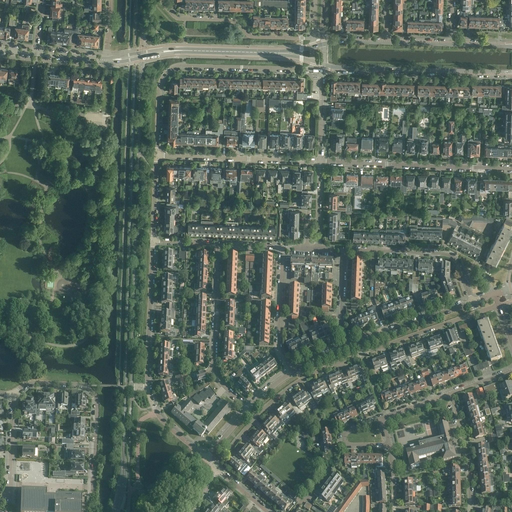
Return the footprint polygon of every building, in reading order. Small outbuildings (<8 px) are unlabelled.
[(252,4),(254,4),(254,1),(252,1),(252,0),(246,0),(247,1),(247,10),(247,11),(250,12),(250,10),(252,10),(252,9),(252,4)] [(101,9),(101,3),(93,3),(93,5),(89,4),(89,8),(84,8),(84,11),(91,11),(91,10),(97,10),(97,9),(101,9)] [(60,7),(51,6),(50,15),(59,16),(60,7)] [(91,11),(91,14),(89,14),(89,20),(92,20),(101,21),(101,15),(97,15),(97,11),(91,11)] [(470,25),(470,17),(467,17),(464,17),(461,17),(461,18),(460,18),(460,22),(461,22),(461,26),(462,26),(463,27),(464,27),(465,27),(466,26),(467,26),(467,25),(470,25)] [(502,24),(502,20),(502,18),(499,18),(493,17),(493,27),(495,27),(498,27),(499,27),(499,26),(502,26),(502,24)] [(346,22),(344,22),(344,28),(346,28),(346,29),(347,29),(348,29),(349,29),(350,29),(352,29),(352,20),(346,20),(346,22)] [(366,29),(367,23),(366,23),(364,23),(364,21),(364,20),(358,20),(358,29),(359,30),(361,30),(362,29),(364,29),(366,29)] [(413,30),(413,22),(408,21),(408,24),(406,24),(405,30),(408,30),(409,31),(411,31),(412,30),(413,30)] [(27,39),(28,32),(29,32),(29,29),(28,29),(29,25),(22,24),(22,27),(21,38),(23,38),(24,39),(26,39),(27,39)] [(55,42),(56,32),(51,31),(52,28),(49,27),(48,36),(48,38),(47,41),(55,42)] [(71,39),(72,33),(72,32),(73,30),(69,29),(68,30),(68,33),(64,32),(63,43),(71,44),(71,43),(71,41),(72,41),(72,40),(71,40),(71,39),(72,39),(71,39)] [(63,43),(64,32),(56,32),(55,42),(61,43),(62,43),(63,43)] [(84,45),(85,35),(78,34),(77,44),(80,45),(82,46),(83,45),(84,45)] [(90,46),(92,35),(85,35),(84,45),(87,45),(87,46),(89,46),(90,46)] [(99,36),(92,35),(90,46),(93,46),(94,47),(96,47),(97,46),(98,46),(98,41),(99,40),(99,38),(98,37),(99,36)] [(9,70),(8,81),(19,82),(20,75),(18,75),(18,71),(17,71),(17,70),(16,70),(15,71),(9,70)] [(58,75),(54,75),(50,74),(50,75),(49,75),(48,75),(46,75),(45,86),(48,86),(48,85),(50,85),(50,83),(55,83),(55,86),(58,86),(59,76),(58,76),(58,75)] [(224,88),(224,78),(222,78),(221,77),(219,77),(219,78),(218,78),(218,84),(216,84),(216,88),(219,88),(219,87),(224,88)] [(255,79),(253,79),(253,88),(258,89),(258,87),(261,87),(261,82),(259,82),(259,79),(258,79),(258,78),(256,78),(255,79)] [(180,83),(174,83),(174,82),(172,82),(171,83),(171,86),(171,87),(169,87),(169,88),(168,90),(169,90),(169,91),(174,91),(174,93),(174,96),(179,96),(179,93),(177,93),(177,92),(177,89),(179,89),(180,87),(180,83)] [(368,93),(368,84),(367,84),(366,83),(364,82),(363,83),(363,84),(360,84),(360,91),(360,95),(362,95),(362,93),(368,93)] [(472,94),(472,87),(470,87),(470,86),(469,86),(469,85),(467,85),(467,86),(464,86),(464,96),(470,96),(472,96),(472,94)] [(511,99),(507,99),(506,106),(502,106),(502,109),(511,108),(511,99)] [(336,108),(331,108),(331,112),(331,116),(332,116),(332,118),(338,118),(338,116),(343,116),(343,109),(345,109),(345,107),(346,108),(346,102),(337,102),(337,106),(336,106),(336,108)] [(490,119),(493,119),(493,118),(493,108),(484,108),(483,114),(490,115),(490,119)] [(511,108),(502,109),(502,113),(504,113),(504,118),(506,118),(511,118),(511,108)] [(254,145),(255,131),(246,131),(246,124),(245,124),(245,118),(241,118),(240,130),(240,136),(242,136),(242,145),(251,146),(251,144),(254,145)] [(218,132),(212,132),(211,144),(218,144),(218,136),(222,136),(222,123),(223,122),(219,121),(218,123),(218,132)] [(380,128),(376,127),(375,145),(379,145),(379,150),(384,150),(387,151),(387,150),(388,150),(389,138),(380,138),(380,133),(381,132),(381,129),(380,128)] [(418,143),(418,138),(418,127),(413,127),(413,138),(408,138),(408,141),(407,141),(408,141),(407,151),(410,151),(410,152),(414,152),(415,142),(417,142),(417,143),(418,143)] [(170,141),(178,133),(177,132),(177,130),(168,130),(168,134),(167,141),(170,141)] [(463,154),(463,146),(466,146),(466,134),(467,134),(467,130),(465,130),(465,134),(461,133),(461,142),(456,142),(455,154),(463,154)] [(180,143),(180,134),(179,134),(178,133),(170,141),(169,143),(176,143),(180,143)] [(266,134),(264,134),(258,134),(257,146),(265,146),(266,134)] [(344,145),(345,134),(338,134),(338,138),(337,138),(337,140),(331,140),(331,144),(332,144),(332,149),(341,149),(341,145),(344,145)] [(268,135),(267,144),(269,144),(269,146),(277,147),(277,144),(279,145),(280,135),(268,135)] [(314,138),(313,138),(313,135),(304,135),(303,142),(305,143),(305,148),(313,148),(314,138)] [(293,147),(301,148),(302,138),(298,138),(295,138),(295,136),(292,136),(292,142),(293,142),(293,147)] [(289,147),(289,143),(290,138),(280,137),(280,141),(281,142),(281,147),(289,147)] [(360,144),(361,138),(347,138),(347,141),(346,141),(345,144),(347,145),(347,148),(350,149),(350,150),(354,150),(354,149),(358,149),(358,148),(358,147),(358,145),(358,144),(358,143),(360,144)] [(362,138),(362,149),(365,149),(365,150),(369,150),(369,149),(373,149),(373,148),(373,146),(373,144),(373,138),(362,138)] [(417,147),(419,147),(419,152),(427,153),(428,143),(424,143),(420,143),(420,138),(418,138),(418,143),(417,147)] [(402,151),(402,140),(393,140),(393,150),(402,151)] [(443,149),(443,153),(452,154),(452,141),(444,141),(444,145),(442,145),(441,149),(443,149)] [(430,142),(430,145),(429,150),(431,150),(431,153),(439,153),(440,143),(436,143),(436,147),(432,147),(432,142),(430,142)] [(199,180),(200,168),(193,168),(193,177),(192,177),(192,182),(193,182),(194,180),(199,180)] [(215,168),(211,168),(210,182),(218,182),(218,187),(222,187),(222,176),(221,176),(221,168),(219,168),(218,168),(217,168),(215,168)] [(252,175),(252,171),(251,170),(247,170),(247,168),(246,168),(246,170),(241,169),(241,170),(240,171),(240,172),(241,173),(241,175),(240,175),(240,180),(249,180),(250,175),(252,175)] [(256,170),(256,175),(256,180),(260,180),(260,176),(264,176),(265,170),(256,170)] [(278,173),(276,173),(277,171),(268,170),(268,180),(272,180),(272,176),(276,176),(276,178),(278,178),(278,173)] [(290,174),(288,174),(289,171),(280,171),(280,181),(284,181),(285,177),(288,177),(287,183),(284,183),(284,188),(290,188),(290,174)] [(301,190),(302,177),(299,177),(299,172),(295,171),(295,172),(292,172),(292,185),(297,186),(297,190),(301,190)] [(302,184),(308,184),(308,182),(312,182),(312,180),(313,180),(313,177),(312,177),(312,172),(304,172),(304,178),(302,177),(302,184)] [(344,175),(343,175),(343,174),(339,174),(339,173),(335,173),(335,174),(332,174),(332,175),(331,176),(331,178),(332,179),(331,184),(340,184),(340,180),(343,180),(343,179),(344,179),(344,175)] [(344,182),(344,188),(344,192),(347,192),(348,192),(349,187),(355,187),(355,195),(359,195),(359,191),(359,190),(359,186),(357,186),(358,175),(355,175),(355,174),(350,174),(350,175),(347,175),(346,175),(346,179),(347,179),(346,182),(344,182)] [(359,180),(359,186),(359,190),(362,190),(362,186),(372,186),(373,176),(370,176),(370,175),(365,174),(365,175),(362,175),(362,180),(359,180)] [(377,180),(377,181),(374,181),(374,189),(377,189),(377,185),(381,185),(381,189),(387,189),(388,176),(385,176),(385,175),(380,175),(380,176),(377,176),(377,177),(376,178),(376,179),(377,180)] [(389,176),(389,181),(389,189),(391,189),(392,184),(400,185),(400,192),(404,192),(404,183),(404,181),(401,181),(402,176),(391,175),(391,178),(389,178),(390,176),(389,176)] [(406,183),(404,183),(404,192),(407,192),(407,186),(410,186),(410,188),(416,188),(416,182),(414,181),(415,176),(406,176),(406,183)] [(425,192),(428,192),(428,186),(426,186),(426,182),(427,177),(418,176),(418,186),(418,188),(425,189),(425,192)] [(428,186),(428,192),(428,199),(431,199),(431,191),(440,191),(440,183),(438,182),(438,177),(430,177),(430,186),(428,186)] [(452,187),(452,184),(450,184),(450,178),(442,177),(442,187),(450,187),(452,187)] [(480,190),(480,181),(476,180),(477,179),(474,178),(474,179),(472,179),(472,178),(471,178),(470,178),(467,177),(467,178),(466,178),(466,181),(464,181),(464,187),(466,187),(466,190),(470,190),(470,192),(475,192),(475,198),(480,198),(480,190)] [(463,184),(462,184),(462,178),(454,178),(454,187),(452,187),(452,197),(456,197),(456,193),(457,193),(457,189),(458,189),(458,188),(463,188),(463,184)] [(490,189),(490,179),(484,179),(484,181),(480,181),(480,190),(484,190),(484,189),(490,189)] [(307,205),(310,205),(310,194),(307,194),(307,191),(304,191),(302,191),(301,191),(301,208),(307,208),(307,205)] [(191,204),(191,194),(183,194),(183,201),(183,204),(185,204),(191,204)] [(511,197),(509,197),(502,197),(502,201),(504,201),(504,207),(511,206),(511,197)] [(339,207),(339,201),(329,200),(329,203),(329,206),(329,207),(333,207),(333,210),(346,211),(346,207),(339,207)] [(511,206),(504,207),(503,213),(506,213),(506,216),(509,216),(511,216),(511,206)] [(295,211),(294,208),(288,208),(288,217),(290,217),(298,218),(298,217),(299,217),(299,215),(299,211),(298,211),(295,211)] [(333,211),(333,213),(329,212),(329,216),(329,218),(329,219),(340,219),(341,211),(333,211)] [(474,222),(474,216),(460,215),(458,220),(472,227),(474,222)] [(504,223),(502,227),(501,226),(499,230),(500,231),(499,233),(498,233),(496,237),(497,237),(493,245),(492,244),(490,248),(491,249),(490,251),(489,250),(487,255),(488,255),(486,259),(495,264),(496,264),(497,264),(511,233),(511,226),(510,226),(511,226),(504,223)] [(188,224),(187,230),(187,232),(187,233),(275,237),(275,236),(275,228),(188,224)] [(454,243),(458,235),(458,236),(460,232),(454,229),(448,240),(454,243)] [(408,230),(399,230),(399,242),(405,242),(405,241),(406,241),(406,238),(406,234),(408,234),(408,230)] [(464,238),(458,236),(458,235),(454,243),(460,246),(464,238)] [(466,249),(470,241),(464,238),(460,246),(466,249)] [(472,252),(477,241),(471,238),(470,241),(466,249),(472,252)] [(478,255),(481,247),(483,244),(477,241),(472,252),(478,255)] [(199,253),(198,260),(207,260),(208,260),(208,256),(208,254),(205,254),(205,252),(202,252),(202,253),(199,253)] [(236,255),(230,255),(228,255),(226,296),(235,296),(236,255)] [(270,298),(271,267),(272,256),(263,256),(261,297),(270,298)] [(319,279),(319,259),(312,259),(312,278),(311,284),(318,284),(319,279)] [(353,260),(353,270),(362,271),(362,260),(353,260)] [(385,272),(385,261),(379,261),(379,264),(376,264),(375,271),(378,271),(378,272),(385,272)] [(413,262),(404,262),(404,273),(407,273),(408,274),(413,274),(413,262)] [(425,273),(426,263),(419,262),(419,263),(416,263),(416,271),(419,271),(419,272),(425,273)] [(432,263),(426,263),(425,273),(431,273),(431,274),(435,275),(435,273),(435,264),(432,264),(432,263)] [(361,281),(362,271),(353,270),(352,280),(361,281)] [(449,280),(450,272),(441,272),(441,280),(449,280)] [(162,284),(172,284),(172,280),(174,280),(175,274),(168,274),(168,277),(163,277),(163,279),(162,279),(162,284)] [(361,291),(361,281),(352,280),(352,291),(361,291)] [(452,287),(449,280),(441,280),(444,289),(444,290),(452,287)] [(206,285),(197,285),(195,285),(194,293),(194,294),(195,294),(200,294),(200,293),(200,291),(206,292),(206,285)] [(298,317),(299,297),(299,286),(291,286),(289,317),(292,317),(298,317)] [(323,287),(322,297),(332,298),(332,287),(323,287)] [(455,294),(452,287),(444,290),(444,289),(438,291),(439,294),(445,291),(447,297),(455,294)] [(360,301),(361,291),(352,291),(351,301),(360,302),(360,301)] [(437,291),(428,294),(431,302),(438,300),(437,299),(440,298),(439,294),(438,291),(437,291)] [(421,306),(431,302),(428,294),(423,295),(421,293),(418,294),(418,298),(420,303),(421,306)] [(171,301),(172,297),(162,297),(162,304),(167,304),(167,307),(174,307),(173,307),(173,301),(171,301)] [(331,308),(332,298),(322,297),(322,308),(328,308),(331,308)] [(409,310),(415,308),(414,305),(411,297),(408,298),(409,299),(405,300),(409,310)] [(402,312),(409,310),(405,300),(404,298),(398,300),(399,302),(402,312)] [(226,303),(225,309),(235,309),(235,303),(239,303),(239,300),(231,300),(231,303),(226,303)] [(396,315),(402,312),(399,302),(393,305),(396,315)] [(268,345),(269,314),(270,304),(260,303),(259,345),(268,345)] [(390,317),(396,315),(393,305),(387,307),(390,317)] [(384,319),(390,317),(387,307),(383,308),(380,308),(383,316),(384,319)] [(379,321),(378,318),(375,312),(374,311),(372,312),(369,313),(372,323),(379,321)] [(366,326),(372,323),(369,313),(362,316),(366,326)] [(360,328),(366,326),(362,316),(359,317),(359,316),(356,317),(360,328)] [(360,328),(356,317),(349,320),(350,322),(351,325),(350,326),(350,329),(352,331),(353,330),(360,328)] [(489,321),(487,321),(477,325),(479,329),(477,329),(479,334),(480,333),(481,336),(480,336),(481,340),(483,340),(484,344),(494,340),(495,340),(489,321)] [(170,326),(161,326),(160,326),(160,330),(160,333),(165,333),(165,336),(169,336),(169,338),(173,338),(173,336),(176,336),(176,334),(176,330),(170,330),(170,326)] [(323,330),(327,340),(333,338),(330,332),(331,331),(330,328),(329,329),(329,328),(327,328),(325,329),(324,326),(322,327),(323,330)] [(205,328),(195,328),(195,332),(194,331),(193,333),(183,333),(183,336),(186,336),(193,337),(193,336),(196,337),(196,334),(204,335),(204,332),(205,332),(205,328)] [(458,338),(455,328),(450,330),(450,332),(448,333),(449,334),(445,335),(447,342),(445,343),(448,350),(450,356),(455,354),(453,348),(451,349),(450,347),(457,345),(456,343),(460,342),(458,338)] [(321,342),(327,340),(323,330),(317,332),(321,342)] [(314,345),(321,342),(317,332),(311,335),(313,342),(314,345)] [(311,346),(309,344),(306,337),(300,340),(305,349),(311,346)] [(440,337),(433,340),(436,349),(443,346),(445,352),(448,350),(445,343),(442,344),(440,337)] [(299,353),(305,349),(300,340),(299,338),(293,341),(294,343),(299,353)] [(430,351),(436,349),(433,340),(427,342),(429,348),(426,349),(429,357),(432,356),(430,351)] [(495,340),(494,340),(484,344),(486,348),(484,348),(486,352),(487,352),(488,354),(486,355),(488,359),(489,358),(491,362),(490,362),(490,361),(487,362),(489,366),(492,365),(499,363),(498,360),(502,359),(500,352),(499,351),(495,340)] [(160,350),(160,351),(171,351),(171,347),(172,347),(173,345),(176,345),(176,342),(169,342),(169,345),(167,345),(167,344),(164,344),(164,345),(160,344),(160,347),(159,348),(159,350),(160,350)] [(293,356),(299,353),(294,343),(288,346),(289,347),(288,348),(289,350),(290,350),(293,356)] [(421,344),(415,346),(418,357),(425,354),(426,358),(429,357),(426,349),(423,350),(421,344)] [(413,358),(418,357),(415,346),(408,349),(411,355),(408,356),(412,367),(412,366),(416,365),(414,360),(413,360),(413,358)] [(412,367),(408,356),(405,357),(403,351),(400,352),(399,351),(397,352),(397,353),(396,353),(400,362),(403,361),(410,369),(412,368),(412,366),(412,367)] [(233,355),(233,353),(224,353),(223,361),(228,361),(228,359),(233,359),(233,355)] [(400,362),(396,353),(395,353),(393,354),(390,355),(392,362),(389,363),(392,370),(398,368),(396,366),(400,364),(400,362)] [(262,359),(264,362),(271,370),(276,366),(272,361),(273,360),(271,358),(270,359),(269,358),(267,359),(267,360),(265,357),(262,359)] [(384,357),(378,360),(381,369),(387,366),(389,371),(392,370),(389,363),(387,364),(384,357)] [(203,365),(203,359),(195,359),(195,365),(194,365),(194,367),(198,367),(198,365),(203,365)] [(381,369),(378,360),(372,362),(374,368),(371,369),(374,376),(376,375),(375,371),(381,369)] [(266,374),(271,370),(264,362),(259,366),(266,374)] [(468,374),(466,370),(469,369),(467,363),(464,364),(464,366),(459,368),(462,376),(464,375),(464,376),(468,374)] [(261,378),(266,374),(259,366),(254,370),(261,378)] [(357,367),(353,368),(356,378),(360,376),(360,378),(363,377),(364,382),(367,381),(364,370),(361,371),(359,366),(357,367)] [(172,369),(170,369),(159,368),(159,370),(158,370),(158,373),(159,373),(159,376),(163,376),(163,377),(166,377),(166,376),(172,376),(172,369)] [(356,378),(353,368),(349,370),(347,371),(349,377),(346,378),(349,387),(352,386),(350,381),(352,381),(352,379),(356,378)] [(458,378),(462,376),(459,368),(453,370),(456,379),(456,378),(458,377),(458,378)] [(242,379),(246,374),(242,369),(237,374),(239,376),(237,378),(238,379),(234,383),(237,385),(236,386),(239,389),(240,388),(244,392),(245,392),(246,393),(248,390),(247,389),(250,387),(242,379)] [(255,382),(261,378),(254,370),(249,374),(255,382)] [(453,380),(456,379),(453,370),(447,372),(450,381),(450,380),(453,379),(453,380)] [(448,382),(450,381),(447,372),(441,374),(444,383),(445,383),(445,382),(447,381),(448,382)] [(195,373),(192,374),(181,378),(181,379),(181,382),(183,385),(186,384),(185,379),(193,376),(194,379),(196,378),(197,382),(198,382),(199,384),(203,382),(202,380),(206,379),(204,373),(196,376),(195,373)] [(339,374),(335,375),(339,385),(342,384),(343,385),(345,384),(347,388),(349,387),(346,378),(346,377),(343,378),(341,373),(339,374)] [(441,384),(444,383),(441,374),(436,376),(439,385),(439,384),(441,383),(441,384)] [(339,385),(335,375),(331,377),(329,378),(331,384),(328,385),(332,394),(335,393),(333,387),(339,385)] [(439,385),(436,376),(430,378),(433,387),(436,386),(436,385),(438,384),(439,385)] [(418,381),(418,383),(421,391),(422,391),(424,390),(427,389),(423,378),(418,381)] [(320,382),(316,383),(322,395),(328,392),(330,395),(332,394),(328,385),(326,387),(322,381),(320,382)] [(171,388),(169,382),(166,383),(165,382),(162,383),(163,384),(159,385),(160,388),(159,388),(160,390),(161,391),(171,388)] [(415,393),(416,393),(413,385),(412,382),(406,384),(407,387),(410,395),(413,394),(415,393)] [(501,382),(483,388),(486,395),(501,390),(505,400),(511,397),(511,385),(511,382),(503,385),(501,382)] [(208,383),(206,384),(198,389),(200,391),(205,388),(207,387),(209,385),(208,383)] [(322,395),(316,383),(313,385),(311,387),(314,393),(311,394),(316,403),(318,401),(319,401),(317,398),(322,395)] [(421,391),(418,383),(413,385),(416,393),(419,392),(421,391)] [(407,387),(406,384),(400,386),(404,397),(407,396),(410,395),(407,387)] [(404,397),(400,386),(395,388),(396,391),(399,399),(402,398),(402,399),(404,398),(404,397)] [(173,394),(171,388),(161,391),(161,392),(160,392),(161,394),(162,394),(162,397),(173,394)] [(208,397),(210,399),(214,394),(208,389),(204,393),(202,392),(198,396),(196,395),(192,399),(199,405),(203,400),(204,402),(208,397)] [(399,399),(396,391),(390,393),(393,401),(396,400),(398,399),(399,399)] [(309,395),(306,397),(302,392),(300,393),(297,395),(304,405),(305,407),(310,403),(312,405),(314,404),(309,395)] [(393,401),(390,393),(384,395),(387,403),(390,402),(391,403),(393,402),(393,401)] [(36,405),(36,414),(37,414),(37,419),(45,420),(45,409),(39,409),(39,408),(46,409),(46,406),(46,395),(44,395),(43,394),(41,394),(40,395),(40,399),(38,399),(38,400),(38,403),(39,403),(39,405),(36,405)] [(46,409),(46,413),(55,413),(55,409),(55,405),(53,405),(53,404),(54,404),(54,400),(53,400),(53,396),(52,394),(50,394),(49,396),(46,395),(46,406),(46,409)] [(175,399),(173,394),(162,397),(163,397),(162,398),(163,400),(164,403),(168,402),(168,403),(171,402),(173,404),(180,400),(178,398),(175,399)] [(67,398),(67,396),(67,395),(63,395),(61,395),(61,402),(59,402),(59,404),(56,404),(56,409),(60,409),(60,407),(61,407),(61,405),(67,405),(67,402),(69,402),(69,398),(67,398)] [(304,405),(297,395),(294,398),(292,399),(296,405),(294,407),(300,414),(302,412),(301,410),(305,407),(304,405)] [(465,401),(466,403),(474,401),(472,395),(464,397),(465,401)] [(367,401),(365,402),(369,412),(371,411),(372,411),(374,410),(374,409),(375,409),(373,405),(376,404),(373,397),(370,398),(371,399),(367,401)] [(34,414),(36,414),(36,405),(36,403),(33,403),(33,398),(28,398),(28,401),(28,403),(25,403),(23,404),(23,407),(24,408),(23,413),(24,413),(24,416),(28,416),(29,413),(34,413),(34,414)] [(171,413),(200,438),(205,432),(208,435),(225,414),(226,415),(232,409),(222,400),(217,405),(219,407),(202,427),(201,426),(199,424),(186,414),(193,406),(187,401),(184,399),(178,406),(177,406),(171,413)] [(476,407),(474,401),(466,403),(466,404),(466,407),(467,407),(467,409),(476,407)] [(367,413),(369,412),(365,402),(363,403),(363,404),(359,405),(360,406),(363,412),(363,414),(364,414),(367,413)] [(285,405),(282,407),(288,415),(290,417),(295,413),(298,416),(300,414),(294,407),(291,409),(287,403),(285,405)] [(85,409),(85,404),(75,404),(75,413),(77,413),(77,411),(82,411),(83,409),(85,409)] [(347,408),(348,411),(352,419),(354,418),(358,417),(356,412),(357,411),(354,405),(347,408)] [(507,405),(497,408),(491,410),(493,415),(496,414),(495,412),(498,411),(508,408),(507,405)] [(288,415),(282,407),(279,410),(277,412),(281,416),(279,419),(285,425),(288,422),(287,422),(287,423),(284,420),(286,418),(286,417),(288,415)] [(477,413),(476,407),(467,409),(468,413),(469,415),(477,413)] [(346,422),(343,414),(342,411),(332,416),(335,423),(339,421),(341,424),(344,423),(344,422),(346,421),(346,422)] [(349,421),(352,419),(348,411),(343,414),(346,422),(347,422),(347,421),(349,420),(349,421)] [(480,412),(477,413),(469,415),(470,418),(469,419),(470,421),(471,421),(479,419),(481,418),(480,412)] [(80,420),(76,420),(77,416),(71,415),(69,415),(68,419),(74,419),(74,426),(85,427),(85,420),(83,420),(83,419),(80,419),(80,420)] [(285,425),(279,419),(276,421),(272,416),(270,418),(267,421),(275,429),(276,429),(282,425),(283,426),(283,427),(285,425)] [(481,418),(479,419),(471,421),(471,424),(472,424),(472,427),(481,425),(483,424),(481,418)] [(275,429),(267,421),(265,424),(263,426),(268,431),(266,433),(273,439),(275,437),(271,433),(272,431),(273,432),(275,429)] [(411,450),(407,452),(409,462),(407,462),(409,471),(413,470),(413,467),(420,465),(418,459),(443,452),(444,454),(453,451),(451,443),(452,443),(449,429),(453,428),(452,423),(448,424),(447,422),(438,425),(442,443),(425,447),(424,445),(419,446),(420,448),(415,449),(415,447),(411,448),(411,450)] [(483,424),(481,425),(472,427),(473,430),(474,432),(474,433),(485,430),(485,429),(485,427),(483,425),(483,424)] [(22,434),(22,436),(23,437),(23,438),(23,439),(27,439),(27,440),(28,440),(28,439),(32,439),(36,440),(36,428),(35,428),(29,428),(29,429),(28,429),(28,431),(29,431),(29,432),(23,432),(23,433),(23,434),(22,434)] [(486,436),(485,430),(474,433),(475,435),(475,439),(486,436)] [(273,439),(266,433),(264,435),(259,431),(257,432),(254,435),(263,443),(264,443),(268,438),(271,441),(273,439)] [(84,439),(84,433),(74,433),(74,439),(79,439),(79,441),(83,441),(83,439),(84,439)] [(263,443),(254,435),(252,438),(252,439),(250,441),(255,445),(254,447),(261,453),(263,451),(260,448),(261,446),(263,443)] [(261,453),(254,447),(252,449),(247,445),(245,447),(245,446),(242,450),(250,456),(252,453),(253,454),(254,454),(253,453),(255,452),(259,455),(261,453)] [(24,448),(24,450),(22,450),(23,450),(22,457),(37,457),(35,457),(35,448),(37,448),(24,448)] [(76,453),(76,449),(66,449),(66,453),(67,453),(67,460),(83,460),(83,459),(84,459),(84,455),(84,453),(76,453)] [(250,456),(242,450),(240,453),(238,455),(243,459),(241,461),(249,468),(251,465),(247,461),(248,460),(247,459),(250,456)] [(376,456),(376,464),(376,467),(376,468),(385,468),(385,457),(382,457),(382,456),(379,456),(376,456)] [(249,468),(241,461),(240,463),(234,459),(230,464),(238,471),(241,473),(240,473),(244,477),(251,469),(249,468)] [(83,469),(84,469),(84,465),(80,465),(69,465),(69,472),(65,472),(65,475),(75,476),(75,472),(83,472),(83,469)] [(448,476),(451,476),(460,475),(460,473),(460,469),(457,469),(457,466),(451,466),(445,468),(445,471),(448,471),(448,476)] [(258,477),(253,473),(251,476),(249,478),(247,479),(253,484),(258,477)] [(333,474),(332,476),(330,478),(327,483),(324,487),(321,491),(320,491),(329,498),(329,497),(332,493),(335,489),(338,484),(341,480),(342,480),(334,474),(333,474)] [(258,488),(264,482),(258,477),(253,484),(258,488)] [(404,487),(413,486),(416,486),(416,478),(409,478),(409,480),(404,480),(404,484),(404,486),(404,487)] [(263,493),(269,486),(264,482),(258,488),(263,493)] [(269,498),(274,491),(276,489),(271,484),(269,486),(263,493),(269,498)] [(224,489),(219,494),(227,501),(229,499),(227,498),(229,496),(230,495),(231,495),(232,494),(232,493),(225,488),(224,489)] [(21,490),(20,511),(81,511),(82,497),(55,496),(55,497),(46,497),(47,491),(21,490)] [(274,502),(280,496),(274,491),(269,498),(274,502)] [(279,507),(287,498),(282,493),(280,496),(274,502),(279,507)] [(227,501),(219,494),(215,499),(218,503),(219,504),(220,505),(221,505),(224,502),(225,503),(227,501)] [(293,503),(287,498),(279,507),(285,511),(286,509),(289,511),(293,507),(291,505),(293,503)] [(417,498),(413,498),(405,499),(404,499),(404,501),(405,501),(405,505),(406,505),(406,506),(410,506),(410,507),(415,506),(415,505),(417,504),(417,498)] [(461,500),(452,500),(449,500),(449,508),(460,508),(460,506),(461,506),(461,500)]
